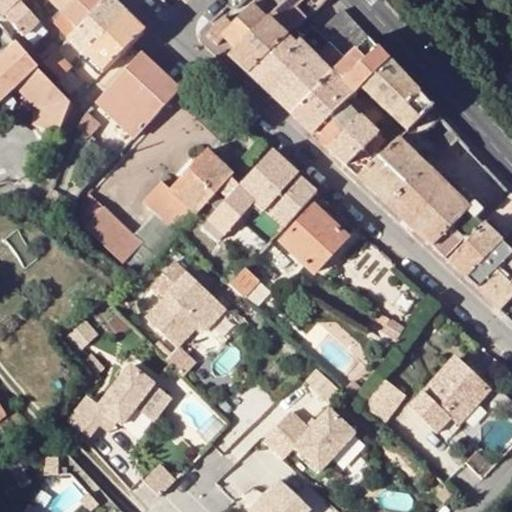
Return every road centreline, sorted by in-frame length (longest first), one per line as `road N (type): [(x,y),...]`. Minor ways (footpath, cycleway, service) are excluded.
road 1 (tertiary): [(176,38),(511,345)]
road 2 (secondary): [(361,0),(511,167)]
